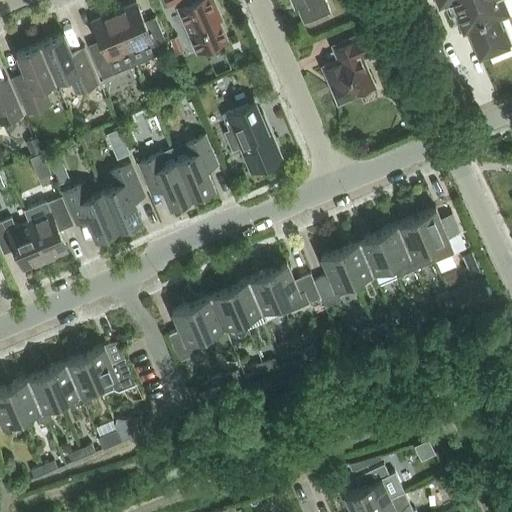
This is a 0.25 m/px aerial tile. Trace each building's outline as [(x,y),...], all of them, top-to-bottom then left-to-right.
[(165,0),(168,5),(175,2),(196,51),(227,37),(215,10),(217,9),(213,0),(192,0),(191,0),(165,0)] [(294,0),(303,21),(326,12),(320,0),(294,0)] [(438,0),(440,4),(450,0),(452,0),(453,3),(458,1),(480,56),(511,44),(500,16),(506,13),(500,0),(438,0)] [(129,48),(135,63),(159,53),(157,48),(167,44),(155,16),(144,20),(136,1),(113,10),(129,48)] [(102,76),(124,67),(135,63),(129,48),(113,10),(91,20),(99,39),(88,44),(102,76)] [(341,41),(347,54),(322,65),(338,102),(375,86),(363,58),(377,52),(367,30),(341,41)] [(64,32),(40,42),(55,79),(64,75),(72,93),(96,82),(85,56),(76,60),(64,32)] [(40,42),(16,52),(28,81),(15,86),(26,112),(46,104),(39,86),(55,79),(40,42)] [(0,121),(0,122),(22,113),(10,84),(0,87),(0,121)] [(404,92),(393,96),(397,106),(407,102),(404,92)] [(228,128),(224,130),(232,150),(241,146),(251,169),(281,156),(262,113),(254,117),(248,103),(222,114),(228,128)] [(189,152),(176,158),(191,194),(214,185),(204,161),(215,156),(204,132),(184,141),(189,152)] [(125,142),(113,147),(117,157),(129,152),(125,142)] [(41,152),(30,157),(42,184),(53,179),(41,152)] [(170,204),(191,194),(176,158),(163,163),(159,152),(138,161),(148,185),(159,180),(170,204)] [(102,188),(118,226),(141,216),(130,192),(141,187),(130,161),(109,170),(115,183),(102,188)] [(65,168),(53,173),(58,184),(70,179),(65,168)] [(95,236),(118,226),(102,188),(89,194),(84,180),(63,189),(74,216),(85,211),(95,236)] [(28,220),(44,257),(67,248),(57,224),(71,218),(62,194),(38,204),(42,214),(28,220)] [(430,246),(431,245),(436,257),(454,249),(435,205),(416,214),(430,246)] [(416,214),(397,222),(416,267),(435,259),(430,246),(416,214)] [(22,267),(44,257),(28,220),(15,225),(11,215),(0,220),(0,244),(1,247),(12,243),(22,267)] [(397,275),(416,267),(397,222),(378,230),(397,275)] [(378,230),(359,238),(373,270),(378,283),(397,275),(378,230)] [(359,238),(340,246),(353,278),(373,270),(359,238)] [(340,246),(320,254),(328,272),(313,279),(320,293),(323,301),(339,294),(337,291),(344,288),(342,283),(353,278),(340,246)] [(310,271),(294,278),(286,260),(267,268),(280,301),(284,308),(320,293),(313,279),(310,271)] [(464,288),(454,266),(442,271),(457,306),(459,305),(490,296),(485,282),(464,288)] [(267,268),(248,276),(261,309),(280,301),(267,268)] [(243,317),(261,309),(248,276),(229,285),(243,317)] [(229,285),(210,293),(224,325),(243,317),(229,285)] [(455,307),(448,292),(435,297),(441,312),(455,307)] [(205,333),(216,328),(221,340),(229,337),(224,325),(210,293),(191,301),(205,333)] [(191,301),(171,309),(179,327),(168,332),(179,359),(199,351),(193,338),(205,333),(191,301)] [(427,309),(402,317),(405,325),(430,317),(427,309)] [(387,322),(363,330),(365,338),(390,331),(387,322)] [(104,342),(84,351),(98,383),(114,376),(118,386),(122,388),(136,382),(124,355),(111,361),(104,342)] [(314,345),(290,352),(293,360),(316,353),(314,345)] [(87,388),(98,383),(84,351),(65,359),(79,391),(84,402),(91,399),(87,388)] [(275,357),(251,365),(253,373),(277,366),(275,357)] [(65,359),(46,367),(60,399),(79,391),(65,359)] [(63,405),(60,399),(46,367),(27,375),(46,418),(54,415),(52,410),(63,405)] [(236,370),(211,378),(213,385),(239,378),(236,370)] [(27,375),(8,383),(22,415),(33,410),(38,422),(46,418),(27,375)] [(0,386),(0,417),(3,423),(22,415),(8,383),(0,386)] [(139,432),(138,429),(141,427),(138,421),(135,422),(133,416),(126,419),(125,417),(117,417),(116,423),(115,424),(116,428),(122,439),(139,432)] [(122,439),(116,428),(98,436),(103,447),(122,439)] [(91,441),(80,446),(84,456),(95,451),(91,441)] [(71,461),(84,456),(80,446),(67,451),(71,461)] [(380,453),(364,458),(367,464),(381,457),(380,453)] [(53,458),(42,463),(46,472),(57,467),(53,458)] [(364,458),(350,462),(353,470),(367,464),(364,458)] [(366,483),(343,494),(351,511),(356,511),(404,490),(395,470),(389,473),(383,462),(361,472),(366,483)] [(33,477),(46,472),(42,463),(29,468),(33,477)] [(417,511),(415,508),(413,509),(404,490),(356,511),(417,511)]
